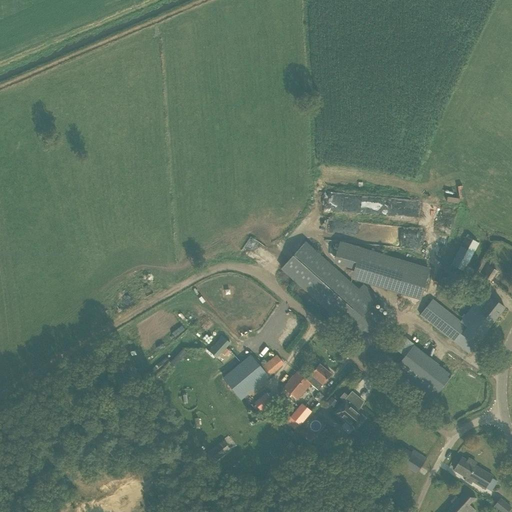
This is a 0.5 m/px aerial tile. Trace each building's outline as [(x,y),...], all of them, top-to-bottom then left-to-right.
[(466,237),(452,264),(464,270),(478,244),(466,237)] [(351,279),(420,300),(429,269),(339,241),(333,262),(354,269),(351,279)] [(322,302),(363,339),(385,315),(343,278),(345,277),(305,242),(280,269),(320,305),(322,302)] [(483,278),(490,282),(492,278),(495,280),(500,273),(496,271),(490,267),(483,278)] [(451,273),(446,286),(454,289),(455,286),(458,288),(457,291),(464,294),(470,281),(451,273)] [(420,315),(469,354),(505,308),(490,297),(481,308),(475,303),(460,322),(432,300),(420,315)] [(208,351),(216,358),(230,343),(222,336),(208,351)] [(399,364),(438,393),(452,373),(404,337),(396,348),(406,355),(399,364)] [(187,353),(182,348),(169,361),(174,366),(187,353)] [(233,387),(243,398),(284,364),(276,355),(267,363),(264,359),(258,364),(258,365),(233,387)] [(283,389),(297,401),(310,385),(318,391),(322,385),(323,385),(324,383),(331,375),(318,365),(312,372),(310,375),(306,380),(297,372),(283,389)] [(254,403),(261,412),(272,403),(265,394),(254,403)] [(331,397),(325,404),(331,409),(337,402),(331,397)] [(335,414),(355,431),(366,419),(355,410),(362,402),(357,397),(350,405),(345,402),(339,409),(335,414)] [(155,406),(148,411),(159,424),(167,418),(171,415),(161,402),(155,406)] [(290,417),(285,422),(295,430),(299,424),(300,425),(302,427),(314,414),(302,404),(290,417)] [(223,440),(205,454),(213,464),(231,450),(223,440)] [(397,461),(417,474),(427,459),(413,449),(410,453),(405,449),(397,461)] [(461,458),(454,470),(466,478),(465,480),(468,482),(471,484),(473,482),(485,489),(492,477),(477,467),(474,466),(476,463),(469,459),(467,461),(461,458)] [(394,479),(385,489),(389,493),(395,498),(406,487),(400,481),(398,483),(394,479)] [(453,505),(446,511),(474,511),(476,511),(469,505),(472,502),(474,502),(476,499),(464,488),(462,491),(462,493),(463,494),(459,499),(455,495),(451,500),(451,502),(453,505)] [(494,507),(500,511),(507,511),(511,508),(500,499),(494,507)]
